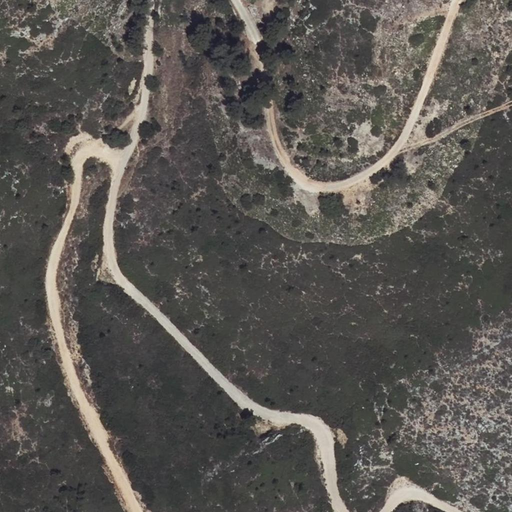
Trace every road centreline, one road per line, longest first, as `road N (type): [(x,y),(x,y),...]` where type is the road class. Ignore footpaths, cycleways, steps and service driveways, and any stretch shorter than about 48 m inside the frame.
road 1 (track): [(155,0),(143,108),(121,153),(107,232),(113,261),(121,279),(241,403),(316,427),(343,511)]
road 2 (track): [(146,87),(139,108),(76,168),(51,278),(71,388),(132,511)]
road 3 (track): [(235,0),(286,159),(309,178),(341,183),(374,170),(402,140),(460,0)]
